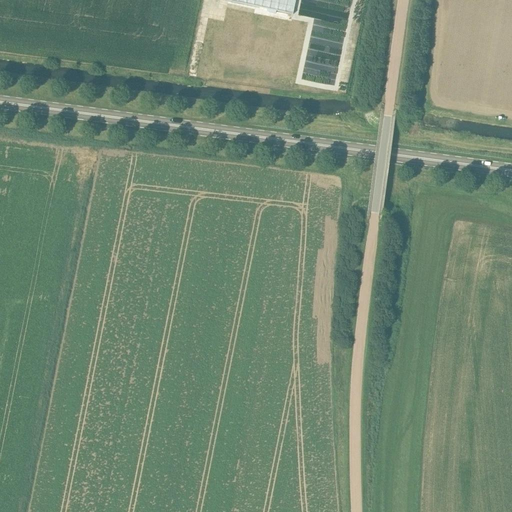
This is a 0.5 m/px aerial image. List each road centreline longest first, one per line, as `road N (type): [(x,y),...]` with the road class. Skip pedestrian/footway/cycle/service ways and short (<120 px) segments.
road 1 (primary): [(511,170),(0,102)]
road 2 (unclassified): [(357,511),(355,410),(404,0)]
